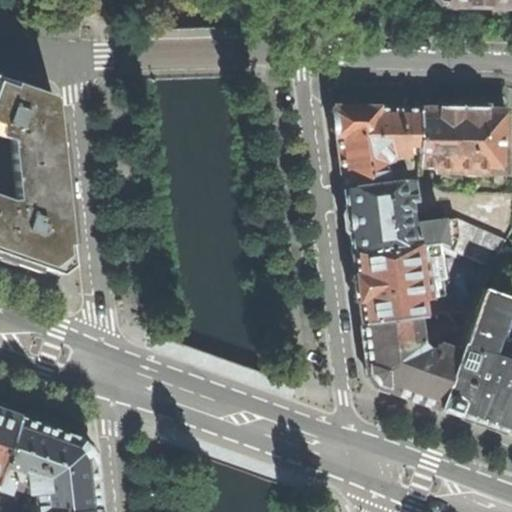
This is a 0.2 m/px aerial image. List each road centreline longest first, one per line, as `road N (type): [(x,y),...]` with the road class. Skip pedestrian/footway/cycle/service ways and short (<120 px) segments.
road 1 (residential): [(353,455),(302,92),(305,49)]
road 2 (residential): [(73,63),(106,371)]
road 3 (primary): [(106,371),(353,455)]
road 4 (residential): [(511,62),(305,49)]
road 5 (primary): [(353,455),(511,511)]
road 6 (residential): [(106,371),(120,511)]
